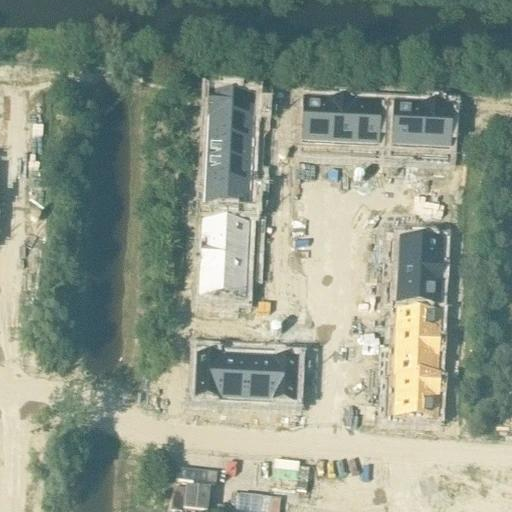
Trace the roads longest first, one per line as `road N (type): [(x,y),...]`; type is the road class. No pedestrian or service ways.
road 1 (residential): [(17,388),(144,433),(511,454)]
road 2 (residential): [(17,388),(9,336),(18,81)]
road 3 (residential): [(11,511),(17,388)]
